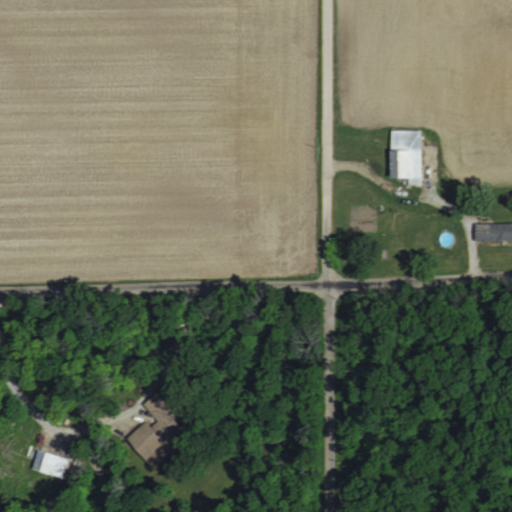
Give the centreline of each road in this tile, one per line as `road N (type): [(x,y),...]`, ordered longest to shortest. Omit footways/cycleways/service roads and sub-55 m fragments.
road 1 (residential): [(0,288),(511,270)]
road 2 (residential): [(317,282),(317,0)]
road 3 (residential): [(319,511),(317,282)]
